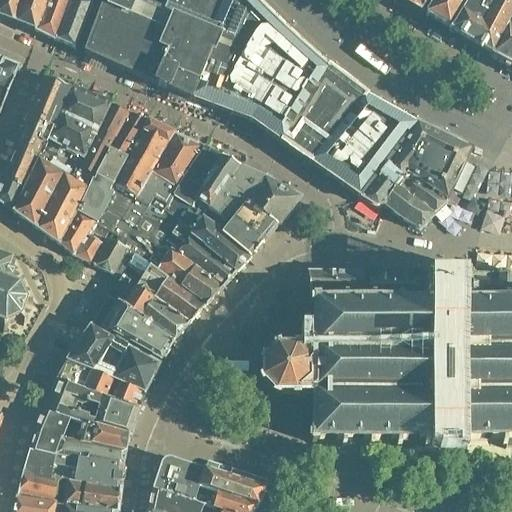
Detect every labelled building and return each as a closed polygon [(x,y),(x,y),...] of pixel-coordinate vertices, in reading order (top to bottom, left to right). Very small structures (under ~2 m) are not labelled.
[(0,0),(0,18),(35,33),(55,42),(57,33),(69,0),(0,0)] [(81,30),(89,11),(90,6),(72,0),(70,0),(56,45),(62,47),(69,25),(81,30)] [(168,93),(168,92),(190,101),(211,53),(218,38),(208,33),(162,14),(126,0),(105,0),(93,33),(85,55),(168,93)] [(357,199),(359,200),(363,194),(386,165),(390,160),(416,126),(362,95),(333,74),(331,72),(328,70),(315,58),(311,54),(271,18),(253,0),(167,0),(162,14),(208,33),(218,38),(211,53),(190,101),(193,102),(192,103),(194,104),(211,110),(213,110),(230,117),(232,117),(248,123),(250,124),(264,134),(266,135),(280,145),(310,166),(324,176),(326,177),(340,187),(342,188),(357,199)] [(396,0),(420,14),(428,0),(396,0)] [(435,0),(425,18),(451,33),(469,0),(435,0)] [(503,33),(511,14),(511,0),(469,0),(451,33),(491,56),(503,33)] [(511,14),(503,33),(491,56),(511,67),(511,14)] [(73,51),(80,33),(81,30),(69,25),(62,47),(73,51)] [(0,109),(18,71),(0,62),(0,109)] [(495,104),(501,107),(509,91),(471,73),(465,86),(488,97),(483,108),(491,112),(495,104)] [(58,117),(69,92),(44,81),(27,121),(51,131),(58,117)] [(84,160),(110,107),(69,92),(58,117),(51,131),(47,141),(75,156),(84,160)] [(96,179),(129,116),(110,107),(84,160),(79,170),(96,179)] [(112,189),(148,124),(129,116),(96,179),(79,170),(73,181),(88,191),(75,215),(94,225),(97,227),(117,191),(112,189)] [(47,141),(51,131),(27,121),(26,123),(27,124),(23,134),(22,133),(21,135),(22,135),(45,145),(47,141)] [(135,202),(151,174),(173,136),(171,135),(170,136),(164,131),(155,129),(149,126),(150,125),(148,124),(112,189),(117,191),(135,202)] [(444,206),(471,154),(432,134),(416,126),(390,160),(386,165),(363,194),(359,200),(372,208),(374,209),(377,210),(379,209),(382,207),(383,208),(406,177),(416,185),(444,206)] [(15,149),(14,151),(38,161),(45,145),(22,135),(21,135),(20,138),(21,138),(16,149),(15,149)] [(155,198),(188,143),(173,136),(151,174),(156,177),(148,193),(155,198)] [(75,215),(88,191),(73,181),(79,170),(84,160),(75,156),(47,141),(45,145),(38,161),(30,177),(23,193),(13,214),(58,246),(75,215)] [(166,206),(172,198),(203,150),(188,143),(155,198),(154,199),(166,206)] [(193,202),(222,160),(203,150),(172,198),(167,207),(165,210),(180,221),(182,218),(193,202)] [(30,177),(38,161),(14,151),(13,153),(15,154),(9,166),(8,165),(8,167),(30,177)] [(209,212),(239,169),(223,161),(223,160),(222,159),(222,160),(193,202),(209,212)] [(23,193),(30,177),(8,167),(7,168),(8,169),(3,180),(2,180),(1,183),(23,193)] [(245,206),(264,183),(249,174),(239,169),(209,212),(228,227),(242,210),(245,206)] [(432,218),(406,199),(416,185),(406,177),(383,208),(408,224),(420,230),(432,218)] [(264,181),(265,182),(264,183),(245,206),(277,228),(278,226),(297,204),(296,204),(298,202),(298,201),(298,200),(296,198),(295,199),(268,183),(265,181),(264,181)] [(0,205),(13,214),(23,193),(1,183),(0,185),(0,205)] [(444,206),(416,185),(406,199),(432,218),(445,206),(444,206)] [(245,206),(242,210),(228,227),(220,237),(249,261),(250,261),(251,260),(250,259),(263,243),(264,244),(265,242),(264,241),(275,229),(276,229),(277,228),(245,206)] [(490,221),(491,209),(474,208),(471,235),(491,237),(492,226),(505,227),(506,222),(490,221)] [(88,237),(94,225),(75,215),(58,246),(75,259),(84,241),(88,237)] [(249,261),(220,237),(216,234),(203,224),(192,239),(204,248),(236,274),(249,261)] [(90,267),(102,244),(88,237),(84,241),(75,259),(90,267)] [(204,248),(192,239),(190,237),(177,258),(171,254),(159,272),(205,307),(216,295),(217,295),(221,290),(222,291),(224,288),(234,276),(235,276),(236,275),(236,274),(204,248)] [(94,268),(112,278),(127,250),(109,240),(94,268)] [(11,264),(14,256),(0,251),(0,327),(1,328),(2,335),(6,335),(6,329),(18,323),(22,327),(25,324),(21,320),(25,307),(32,307),(32,302),(26,303),(19,291),(23,286),(20,283),(16,288),(6,284),(8,277),(13,276),(15,270),(11,264)] [(159,272),(150,266),(135,287),(189,326),(205,307),(159,272)] [(511,302),(507,302),(507,298),(502,298),(502,303),(471,302),(471,298),(477,298),(477,284),(474,284),(474,276),(468,276),(468,271),(463,271),(463,275),(430,275),(430,270),(426,270),(426,274),(422,274),(422,276),(423,302),(401,302),(401,298),(396,298),(396,302),(373,302),(373,298),(368,298),(368,302),(362,302),(346,303),(346,298),(340,298),(340,302),(335,302),(317,302),(316,300),(312,300),(312,302),(310,302),(311,307),(313,307),(312,348),(298,348),(298,345),(293,345),(293,348),(278,348),(277,346),(273,347),(273,350),(264,359),(261,359),(259,364),(261,364),(261,380),(259,380),(261,385),(263,383),(274,394),(272,396),(277,399),(277,396),(292,396),(292,399),(297,399),(297,396),(311,396),(311,413),(311,437),(308,437),(308,442),(311,442),(311,444),(315,444),(315,443),(340,443),(340,448),(345,448),(345,442),(368,442),(368,448),(373,449),(373,442),(395,443),(395,448),(400,448),(400,442),(422,442),(422,449),(428,449),(428,443),(433,443),(433,448),(439,453),(451,453),(456,447),(456,442),(462,442),(462,448),(467,448),(467,442),(501,442),(501,447),(504,447),(504,450),(511,449),(511,302)] [(335,302),(335,274),(314,274),(308,280),(308,281),(309,294),(310,302),(312,302),(312,300),(316,300),(317,302),(335,302)] [(362,302),(362,276),(362,274),(335,274),(335,302),(340,302),(340,298),(346,298),(346,303),(362,302)] [(423,302),(422,276),(362,276),(362,302),(368,302),(368,298),(373,298),(373,302),(396,302),(396,298),(401,298),(401,302),(423,302)] [(511,277),(474,276),(474,284),(477,284),(477,298),(471,298),(471,302),(502,303),(502,298),(507,298),(507,302),(511,302),(511,277)] [(189,326),(135,287),(133,289),(121,280),(115,289),(108,298),(173,344),(189,326)] [(91,327),(160,364),(167,350),(169,350),(173,344),(108,298),(91,327)] [(158,367),(90,329),(89,331),(67,365),(143,396),(145,391),(157,369),(158,367)] [(143,396),(67,365),(56,383),(104,397),(137,411),(143,396)] [(137,411),(104,397),(56,383),(55,384),(43,413),(70,420),(93,425),(127,438),(137,411)] [(62,440),(70,420),(43,413),(35,433),(62,440)] [(127,438),(93,425),(70,420),(62,440),(80,443),(121,453),(125,454),(125,453),(124,452),(126,440),(127,440),(127,438)] [(55,458),(62,440),(35,433),(33,439),(28,453),(55,458)] [(125,454),(121,453),(80,443),(62,440),(55,458),(78,460),(124,469),(125,454)] [(50,478),(55,458),(28,453),(27,456),(16,499),(52,504),(56,488),(58,480),(50,478)] [(58,480),(120,492),(124,469),(78,460),(55,458),(50,478),(58,480)] [(199,489),(204,472),(174,462),(170,460),(168,460),(166,460),(165,461),(164,461),(162,463),(161,464),(160,465),(160,466),(159,469),(158,470),(151,491),(195,505),(199,489)] [(204,472),(199,489),(257,509),(258,506),(263,494),(264,494),(264,491),(261,490),(261,491),(253,488),(251,487),(251,488),(241,485),(242,484),(239,483),(239,484),(230,481),(230,480),(227,479),(227,480),(219,477),(219,476),(216,476),(207,474),(208,473),(204,472)] [(111,511),(116,511),(120,492),(58,480),(56,488),(66,491),(63,506),(111,511)] [(257,509),(199,489),(195,505),(213,511),(255,511),(257,509)] [(213,511),(195,505),(151,491),(150,490),(146,511),(213,511)] [(54,511),(55,505),(55,504),(52,504),(16,499),(15,502),(13,511),(54,511)]
